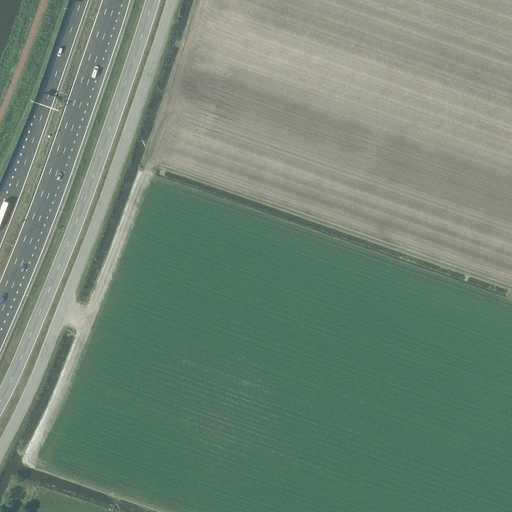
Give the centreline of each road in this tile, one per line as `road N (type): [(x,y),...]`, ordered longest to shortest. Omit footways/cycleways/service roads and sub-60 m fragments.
road 1 (unclassified): [(172,0),(62,314),(0,452)]
road 2 (trunk): [(0,304),(113,0)]
road 3 (trunk): [(82,0),(0,228)]
